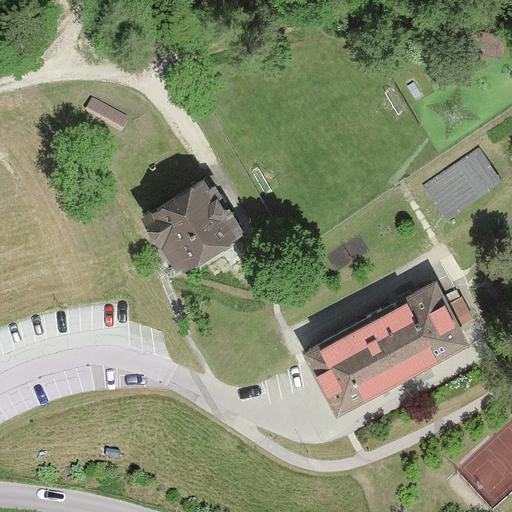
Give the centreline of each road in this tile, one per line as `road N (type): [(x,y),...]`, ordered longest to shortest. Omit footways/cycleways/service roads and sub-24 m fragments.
road 1 (track): [(82,0),(25,83),(156,79),(382,3),(511,10)]
road 2 (unknown): [(0,375),(77,356),(120,357),(240,398),(327,409)]
